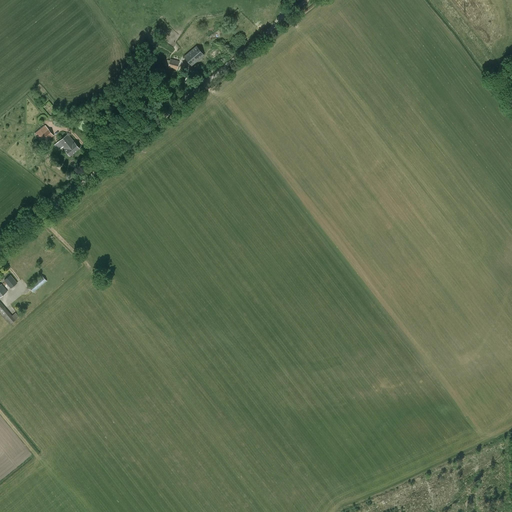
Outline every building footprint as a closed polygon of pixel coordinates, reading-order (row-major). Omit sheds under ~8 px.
[(197,46),(184,56),(192,65),(204,55),(197,46)] [(168,66),(168,68),(177,71),(179,61),(171,58),(170,61),(165,59),(164,65),(168,66)] [(35,134),(43,144),(54,136),(45,125),(35,134)] [(59,150),(63,147),(70,156),(79,148),(68,134),(59,142),(55,145),(59,150)] [(4,280),(11,288),(17,283),(10,275),(4,280)] [(42,275),(29,287),(33,292),(47,281),(42,275)] [(0,302),(0,301),(0,312),(10,324),(19,316),(16,312),(12,316),(0,302)]
